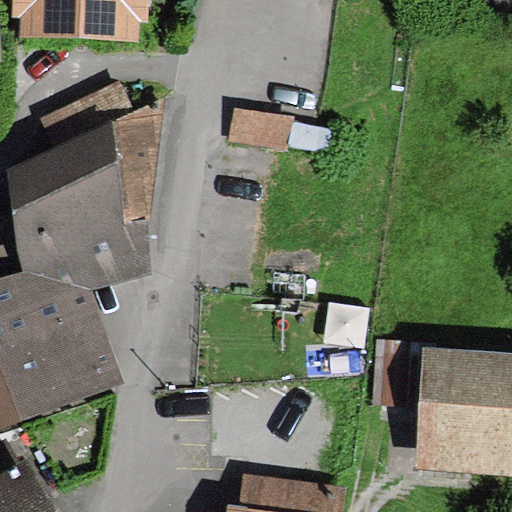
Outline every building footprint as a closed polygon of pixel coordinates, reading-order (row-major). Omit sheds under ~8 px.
[(128,16),(135,17),(135,0),(26,0),(26,12),(32,12),(31,34),(127,37),(128,16)] [(115,88),(47,120),(61,149),(128,117),(115,88)] [(83,288),(143,273),(159,102),(128,117),(61,149),(8,174),(18,254),(24,273),(29,287),(39,283),(44,296),(81,283),(83,288)] [(312,133),(286,128),(287,123),(239,114),(234,139),(282,148),(283,143),(309,148),(312,133)] [(80,322),(94,317),(83,288),(81,283),(44,296),(39,283),(29,287),(24,273),(0,281),(0,369),(12,403),(98,370),(80,322)] [(383,355),(380,406),(432,410),(435,358),(383,355)] [(511,371),(435,366),(430,446),(511,451),(511,371)] [(0,407),(12,403),(0,369),(0,407)] [(0,511),(42,511),(3,447),(0,449),(0,511)] [(332,511),(335,494),(279,487),(275,511),(332,511)]
